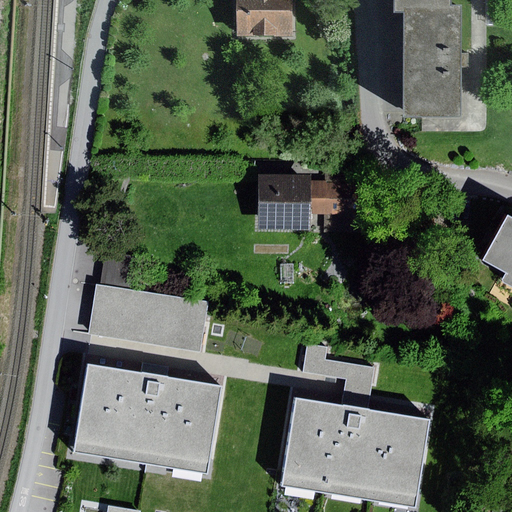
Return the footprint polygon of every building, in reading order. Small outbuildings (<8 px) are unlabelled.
[(241,0),(242,39),(296,38),(295,0),(241,0)] [(398,0),(399,12),(405,12),(454,12),(453,0),(398,0)] [(496,0),(486,0),(486,27),(496,27),(496,0)] [(454,12),(405,12),(406,119),(462,119),(462,64),(462,11),(454,12)] [(312,177),(260,177),(260,232),(312,232),(312,214),(312,183),(312,177)] [(370,185),(312,183),(312,214),(370,215),(370,185)] [(511,218),(507,216),(483,260),(506,273),(502,279),(503,282),(511,287),(511,218)] [(106,252),(102,281),(132,286),(136,257),(106,252)] [(208,301),(98,284),(90,335),(200,352),(208,301)] [(328,348),(308,345),(304,373),(347,379),(373,383),(375,368),(326,361),(328,348)] [(220,386),(87,365),(73,452),(206,473),(220,386)] [(373,383),(347,379),(343,406),(369,410),(373,383)] [(343,406),(295,398),(281,486),(414,508),(428,420),(369,410),(343,406)]
